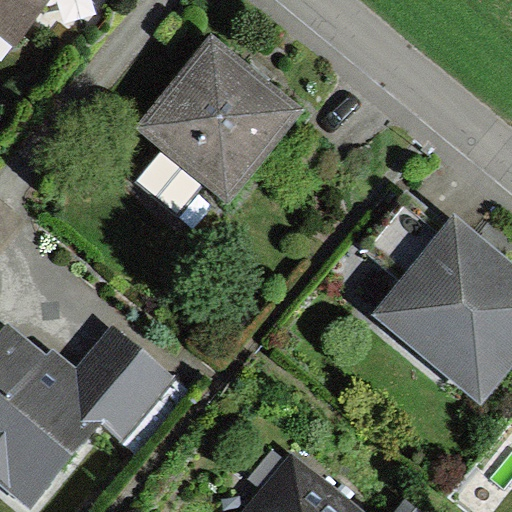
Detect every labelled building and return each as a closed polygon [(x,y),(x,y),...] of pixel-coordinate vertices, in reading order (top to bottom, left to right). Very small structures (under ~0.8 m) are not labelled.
[(0,0),(0,31),(19,46),(53,0),(0,0)] [(213,41),(141,130),(233,205),(305,116),(213,41)] [(511,272),(453,224),(372,322),(483,413),(511,376),(511,272)] [(51,362),(7,327),(0,335),(0,492),(24,511),(41,511),(104,433),(124,449),(177,382),(109,328),(76,370),(57,354),(51,362)] [(356,511),(288,457),(242,511),(356,511)]
